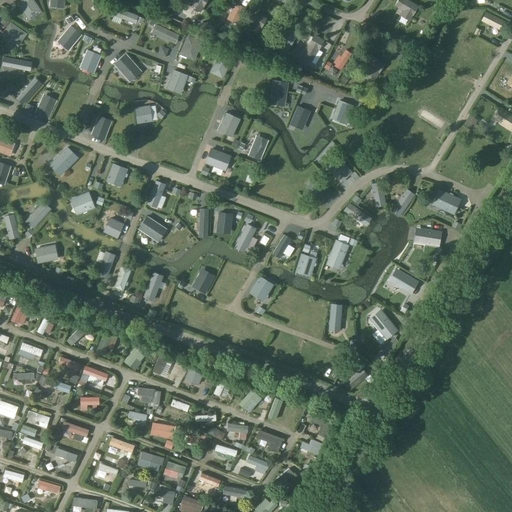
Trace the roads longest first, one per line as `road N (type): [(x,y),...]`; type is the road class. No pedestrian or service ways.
road 1 (residential): [(372,415),(0,272)]
road 2 (unclassified): [(372,415),(511,186)]
